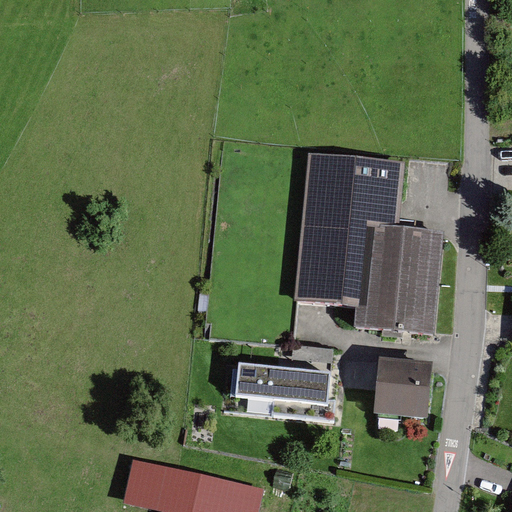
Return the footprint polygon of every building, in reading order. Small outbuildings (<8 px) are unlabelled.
[(295,307),(368,315),(377,229),(399,231),(406,169),(311,160),(295,307)] [(399,231),(377,229),(368,315),(366,330),(433,337),(445,236),(399,231)] [(333,369),(335,353),(298,350),(296,366),(333,369)] [(434,371),(380,366),(375,420),(429,425),(434,371)] [(332,380),(240,370),(237,402),(274,406),(273,418),(336,425),(338,404),(329,403),(332,380)] [(125,508),(142,511),(259,511),(264,495),(134,466),(125,508)]
